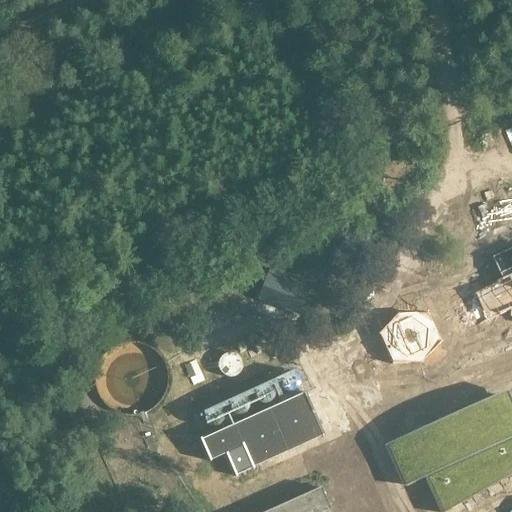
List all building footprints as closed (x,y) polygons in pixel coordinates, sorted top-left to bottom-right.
[(408,345),(511,305),(511,238),(509,240),(511,249),(511,265),(395,310),(408,345)] [(271,274),(267,282),(259,302),(281,310),(300,318),(311,290),(271,274)] [(114,415),(125,418),(137,417),(148,413),(157,406),(163,396),(166,385),(165,373),(161,362),(154,353),(144,347),(132,344),(121,345),(110,349),(101,357),(95,367),(92,378),(93,389),(97,400),(104,408),(114,415)] [(218,370),(221,375),(226,378),(233,379),(238,376),(241,370),(241,364),(238,359),(233,356),(227,356),(221,359),(218,364),(218,370)] [(278,387),(281,393),(286,396),(293,396),(298,391),(299,385),(297,379),(292,376),(285,376),(280,380),(278,387)] [(252,398),(253,403),(255,406),(258,409),(265,410),(271,407),(275,401),(274,394),(270,389),(264,387),(257,389),(254,392),(252,398)] [(252,469),(253,469),(252,468),(321,436),(322,437),(323,436),(303,394),(302,394),(302,395),(201,442),(200,441),(199,442),(209,463),(210,463),(210,462),(241,447),(252,469)] [(499,396),(384,448),(403,490),(425,480),(439,511),(449,511),(511,477),(511,425),(511,426),(499,396)] [(229,417),(234,420),(241,420),(247,416),(249,409),(246,402),(239,399),(232,400),(228,405),(227,411),(229,417)] [(203,426),(208,430),(215,432),(221,428),(224,421),(223,415),(217,410),(210,410),(205,414),(202,420),(203,426)] [(331,511),(321,489),(271,511),(331,511)]
